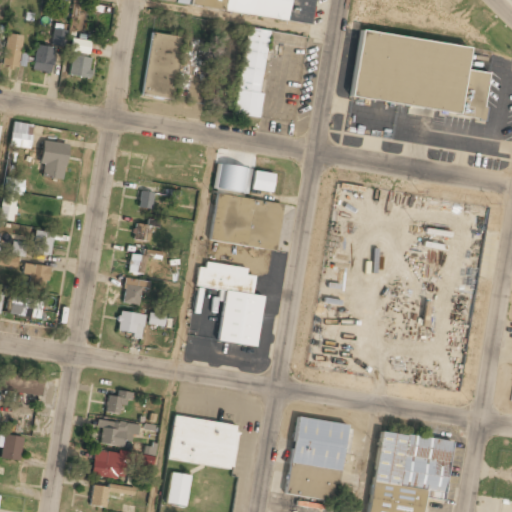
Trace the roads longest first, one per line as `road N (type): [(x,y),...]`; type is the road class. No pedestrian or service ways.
road 1 (residential): [(511,187),(0,102)]
road 2 (residential): [(511,428),(0,343)]
road 3 (residential): [(112,121),(47,511)]
road 4 (residential): [(315,154),(257,511)]
road 5 (residential): [(511,244),(465,511)]
road 6 (residential): [(315,154),(338,0)]
road 7 (residential): [(112,121),(131,0)]
